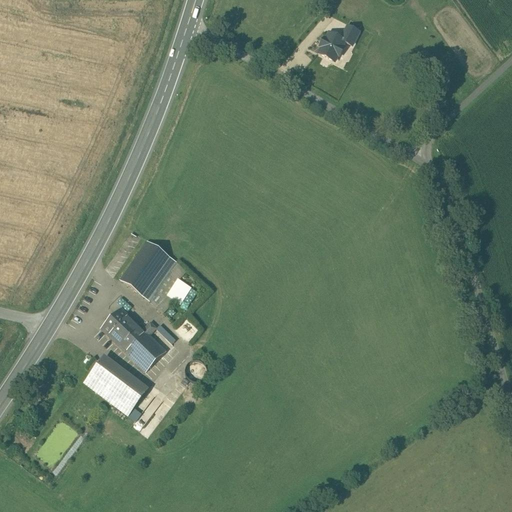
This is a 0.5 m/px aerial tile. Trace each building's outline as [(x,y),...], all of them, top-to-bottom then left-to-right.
[(358,33),(347,28),(341,40),(345,42),(344,43),(352,46),(358,33)] [(322,48),(319,54),(334,62),(337,56),(339,57),(343,49),(341,48),(344,43),(345,42),(341,40),(329,34),(326,40),(324,39),(320,48),(322,48)] [(148,243),(120,281),(142,297),(149,287),(169,258),(148,243)] [(169,258),(149,287),(155,292),(176,263),(169,258)] [(155,292),(149,287),(142,297),(154,305),(182,268),(176,263),(155,292)] [(120,310),(101,330),(118,347),(138,327),(120,310)] [(153,319),(142,331),(154,342),(165,330),(153,319)] [(142,331),(138,327),(118,347),(146,373),(165,354),(154,342),(142,331)] [(148,390),(105,357),(100,364),(143,396),(148,390)] [(96,361),(88,371),(92,374),(100,364),(96,361)] [(198,362),(196,362),(194,362),(192,363),(191,363),(189,365),(188,366),(186,367),(186,369),(185,371),(185,373),(185,375),(185,376),(186,378),(187,379),(188,380),(189,382),(190,382),(191,383),(192,383),(194,384),(196,384),(198,384),(200,383),(201,383),(203,381),(204,380),(206,379),(206,377),(207,375),(207,373),(207,371),(206,370),(206,368),(205,367),(205,366),(204,365),(202,364),(200,363),(198,362)] [(143,396),(100,364),(92,374),(84,384),(128,417),(143,396)] [(30,393),(24,401),(28,404),(34,395),(30,393)] [(140,417),(133,411),(129,417),(136,422),(140,417)]
